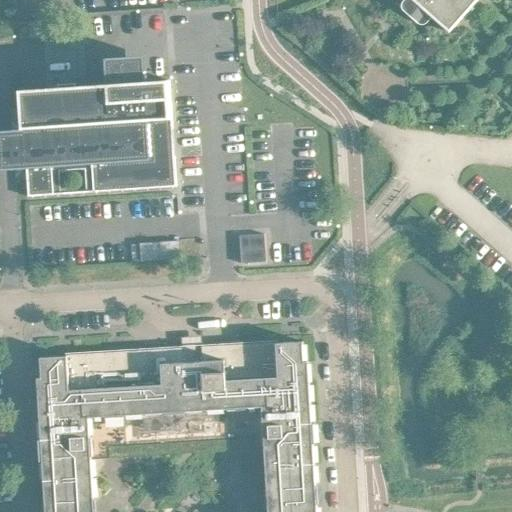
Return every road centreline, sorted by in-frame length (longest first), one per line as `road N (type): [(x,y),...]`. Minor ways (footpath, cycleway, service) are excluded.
road 1 (residential): [(348,511),(336,301),(317,283),(242,288)]
road 2 (residential): [(16,302),(29,511)]
road 3 (residential): [(138,293),(163,321),(218,319),(242,288)]
road 4 (residential): [(138,293),(16,302)]
